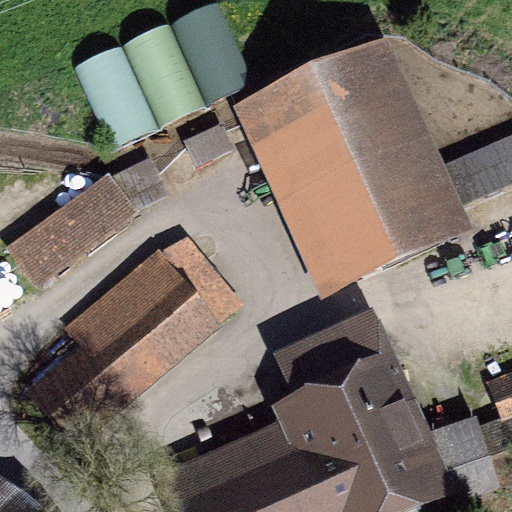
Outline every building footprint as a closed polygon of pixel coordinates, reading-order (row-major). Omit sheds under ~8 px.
[(115,150),(251,95),(217,10),(80,65),(115,150)] [(382,53),(230,124),(321,320),(474,249),(382,53)] [(511,121),(444,150),(469,209),(511,191),(511,121)] [(124,171),(138,207),(167,197),(153,160),(124,171)] [(107,186),(5,259),(37,303),(139,230),(107,186)] [(86,467),(241,314),(179,251),(61,336),(75,354),(23,404),(86,467)] [(273,372),(290,417),(272,422),(278,437),(243,454),(142,495),(151,511),(450,511),(392,378),(375,333),(273,372)] [(511,385),(483,396),(510,468),(511,466),(511,385)] [(11,511),(0,499),(0,511),(11,511)]
